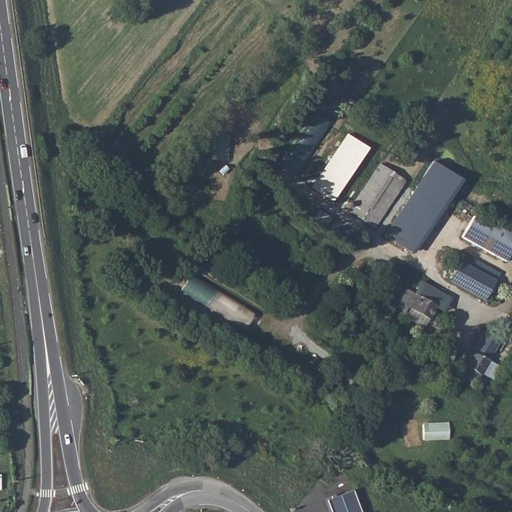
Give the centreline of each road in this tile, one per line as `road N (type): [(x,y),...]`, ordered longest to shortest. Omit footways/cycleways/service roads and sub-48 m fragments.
road 1 (secondary): [(42,310),(0,20)]
road 2 (track): [(278,176),(448,286),(505,314),(511,301)]
road 3 (secondary): [(90,511),(42,310)]
road 4 (secondary): [(42,310),(44,511)]
road 5 (track): [(395,249),(345,265),(292,325)]
